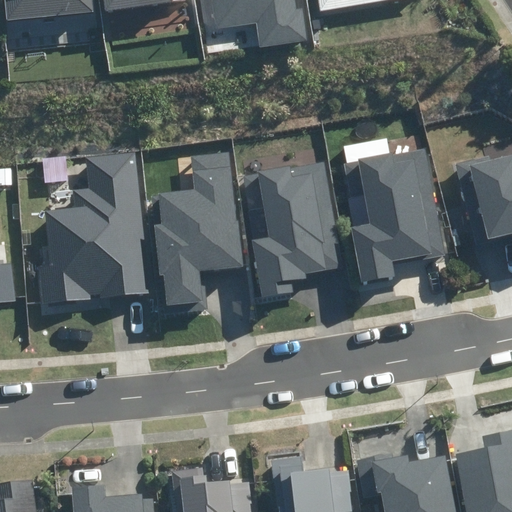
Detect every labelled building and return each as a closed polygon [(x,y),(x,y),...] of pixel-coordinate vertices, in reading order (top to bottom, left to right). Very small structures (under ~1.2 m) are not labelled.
[(3,0),(5,18),(91,12),(90,0),(3,0)] [(103,0),(105,11),(184,0),(103,0)] [(261,48),(310,41),(303,0),(212,0),(217,30),(257,24),(261,48)] [(319,0),(321,11),(384,0),(319,0)] [(351,228),(361,283),(393,278),(391,263),(445,254),(427,148),(343,163),(349,194),(365,192),(371,225),(351,228)] [(160,275),(166,274),(169,314),(208,310),(206,285),(202,286),(200,271),(243,267),(233,151),(191,155),(194,190),(158,193),(161,224),(155,224),(160,275)] [(39,267),(43,304),(91,299),(90,294),(102,293),(102,298),(150,293),(135,153),(86,158),(89,189),(76,190),(78,208),(47,211),(53,265),(39,267)] [(476,200),(489,239),(511,231),(511,158),(493,164),(490,154),(451,167),(463,204),(476,200)] [(251,239),(260,298),(296,293),(294,280),(308,278),(307,273),(344,267),(327,162),(243,175),(249,209),(265,207),(270,236),(251,239)] [(0,303),(16,302),(12,262),(0,262),(0,303)] [(446,454),(457,511),(511,511),(511,422),(472,430),(476,448),(446,454)] [(457,511),(446,454),(408,461),(406,447),(366,454),(373,493),(380,492),(383,511),(457,511)] [(272,459),(277,511),(348,511),(352,511),(347,467),(306,472),(304,455),(272,459)] [(37,511),(35,475),(0,477),(0,511),(37,511)] [(202,481),(177,484),(179,511),(247,511),(244,486),(203,491),(202,481)] [(154,511),(153,499),(144,500),(143,494),(108,497),(107,484),(72,487),(73,511),(154,511)]
